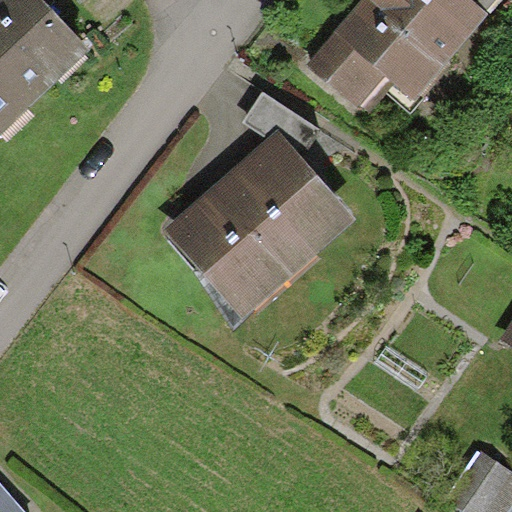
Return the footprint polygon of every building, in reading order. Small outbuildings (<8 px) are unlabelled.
[(0,0),(0,102),(76,31),(46,0),(0,0)] [(477,0),(353,0),(307,53),(344,86),(376,50),(408,78),(477,0)] [(271,128),(292,150),(315,119),(265,78),(249,112),(271,128)] [(292,150),(271,128),(238,159),(243,165),(213,194),(208,189),(173,222),(232,283),(301,216),(316,231),(344,204),(292,150)] [(488,511),(511,478),(511,468),(477,444),(448,484),(488,511)] [(0,477),(0,511),(18,511),(26,505),(0,477)]
